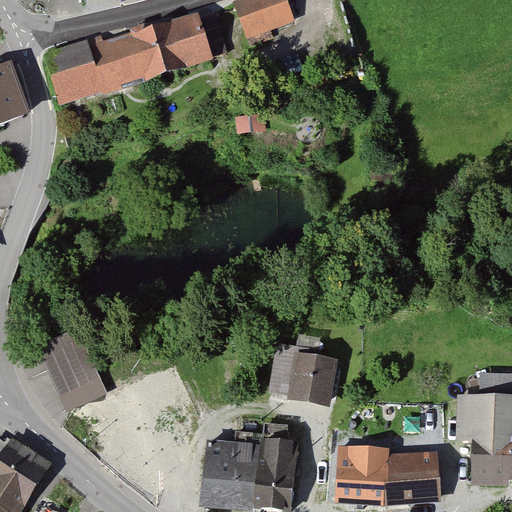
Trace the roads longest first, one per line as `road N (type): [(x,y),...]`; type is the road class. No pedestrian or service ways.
road 1 (residential): [(0,280),(44,141),(20,42)]
road 2 (track): [(0,351),(41,240),(80,221),(152,209)]
road 3 (residential): [(20,42),(184,0)]
road 4 (tertiary): [(126,511),(0,402)]
